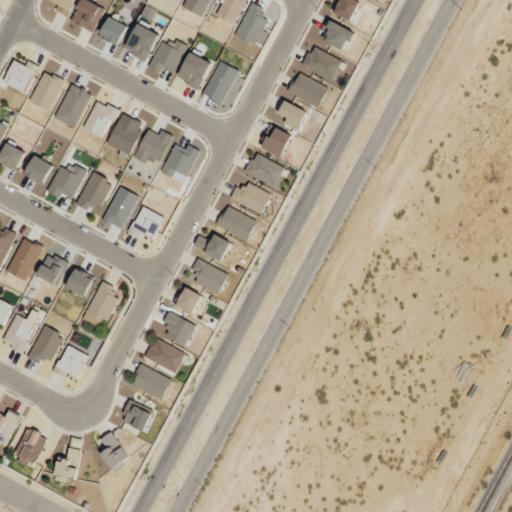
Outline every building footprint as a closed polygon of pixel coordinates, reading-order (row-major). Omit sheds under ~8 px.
[(73,0),(50,0),(58,4),(55,10),(67,15),(73,0)] [(93,32),(105,9),(88,0),(81,0),(70,21),(93,32)] [(202,16),(209,0),(185,0),(183,7),(202,16)] [(245,0),(223,0),(216,15),(234,24),(245,0)] [(359,0),(358,0),(339,0),(334,13),(351,20),(359,0)] [(128,25),(109,16),(99,36),(117,46),(128,25)] [(321,30),(327,33),(324,40),(346,50),(355,31),(326,18),(321,30)] [(125,49),(146,60),(160,33),(139,22),(125,49)] [(161,72),(162,68),(174,73),(185,46),(162,36),(149,67),(161,72)] [(331,80),(342,61),(314,44),(302,63),(331,80)] [(198,88),(211,62),(190,52),(177,78),(198,88)] [(26,92),(37,64),(27,61),(26,64),(13,59),(4,83),(26,92)] [(238,69),(219,60),(202,94),(222,104),(238,69)] [(64,81),(45,70),(29,100),(48,110),(64,81)] [(319,107),(328,86),(298,72),(288,92),(319,107)] [(76,127),(90,91),(69,84),(56,119),(76,127)] [(104,137),(116,108),(95,100),(83,129),(104,137)] [(284,123),(298,130),(307,111),(284,100),(278,113),(287,117),(284,123)] [(140,129),(139,128),(142,121),(121,113),(108,145),(131,154),(140,129)] [(292,133),(270,124),(260,148),(282,157),(292,133)] [(159,163),(173,135),(161,130),(159,134),(148,129),(134,157),(146,163),(148,158),(159,163)] [(0,162),(16,170),(25,151),(7,142),(0,155),(0,162)] [(185,149),(175,143),(161,171),(175,179),(178,171),(187,176),(200,150),(188,144),(185,149)] [(286,167),(254,153),(245,172),(277,187),(286,167)] [(53,164),(35,155),(24,174),(42,184),(53,164)] [(62,161),(48,192),(59,197),(61,193),(73,198),(85,172),(62,161)] [(99,213),(111,180),(89,172),(77,205),(99,213)] [(229,198),(260,214),(270,193),(247,181),(243,189),(236,186),(229,198)] [(122,229),(138,195),(119,186),(102,220),(122,229)] [(152,240),(164,217),(142,205),(130,228),(152,240)] [(217,227),(248,239),(256,218),(225,206),(217,227)] [(0,265),(16,233),(4,227),(0,233),(0,265)] [(193,246),(222,260),(231,242),(214,234),(211,241),(199,235),(193,246)] [(6,271),(25,280),(43,247),(24,237),(6,271)] [(57,285),(68,262),(48,253),(37,275),(57,285)] [(198,275),(195,282),(218,293),(228,273),(197,258),(190,272),(198,275)] [(84,300),(95,278),(76,267),(64,289),(84,300)] [(105,323),(118,298),(111,294),(115,287),(102,280),(85,312),(105,323)] [(202,295),(184,285),(174,304),(193,313),(202,295)] [(0,322),(2,324),(12,305),(0,298),(0,322)] [(165,334),(185,345),(196,325),(169,311),(162,322),(169,326),(165,334)] [(2,343),(22,351),(34,322),(14,314),(2,343)] [(27,357),(39,363),(43,356),(51,361),(64,336),(44,325),(27,357)] [(177,371),(185,351),(154,338),(146,359),(177,371)] [(54,371),(64,376),(66,371),(78,377),(89,356),(67,344),(54,371)] [(163,398),(171,377),(139,364),(131,385),(163,398)] [(152,411),(129,401),(121,421),(144,430),(152,411)] [(6,416),(0,413),(0,441),(6,444),(19,415),(8,411),(6,416)] [(33,466),(47,437),(27,427),(13,456),(33,466)] [(106,449),(101,452),(113,473),(124,466),(121,461),(128,458),(113,431),(100,438),(106,449)] [(67,458),(58,456),(55,474),(76,478),(81,449),(69,447),(67,458)]
